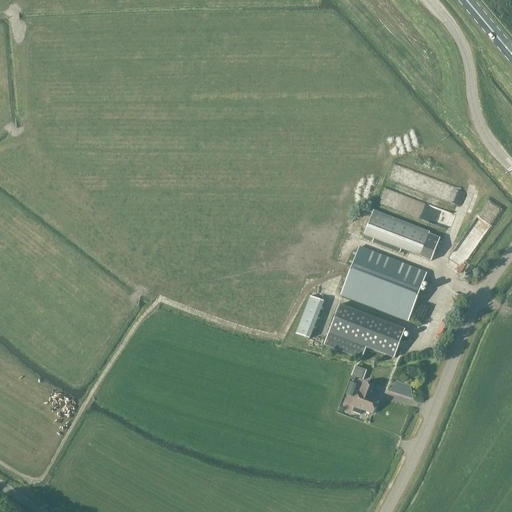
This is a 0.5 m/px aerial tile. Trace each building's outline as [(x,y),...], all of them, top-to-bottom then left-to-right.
[(428,235),(429,233),(373,211),(363,236),(430,262),(439,239),(428,235)] [(358,248),(341,292),(340,295),(408,321),(426,274),(358,248)] [(339,305),(328,333),(324,346),(361,360),(366,348),(394,358),(404,330),(339,305)] [(366,371),(354,366),(351,376),(363,381),(366,371)] [(345,394),(352,397),(356,385),(350,382),(345,394)] [(353,407),(372,414),(377,400),(372,398),(376,388),(363,383),(360,393),(359,393),(353,407)]
